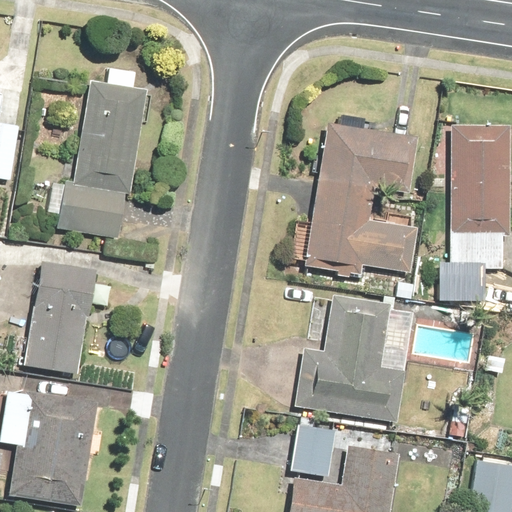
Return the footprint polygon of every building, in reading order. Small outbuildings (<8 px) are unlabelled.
[(100,80),(84,77),(68,180),(52,178),(44,226),(117,237),(140,84),(129,82),(132,65),(103,61),(100,80)] [(15,121),(0,118),(0,172),(8,174),(15,121)] [(402,190),(410,131),(320,120),(302,268),(359,275),(361,263),(404,268),(411,212),(364,206),(366,186),(402,190)] [(503,235),(504,121),(445,120),(444,263),(496,264),(497,235),(503,235)] [(90,267),(35,258),(18,362),(73,372),(90,267)] [(411,296),(325,286),(317,347),(297,345),(290,406),(396,419),(411,296)] [(0,438),(10,440),(5,494),(78,501),(88,394),(0,385),(0,438)] [(329,426),(290,421),(284,466),(324,471),(329,426)] [(337,480),(284,473),(279,511),(386,511),(394,448),(342,441),(337,480)] [(509,511),(511,492),(511,457),(470,453),(462,511),(509,511)]
